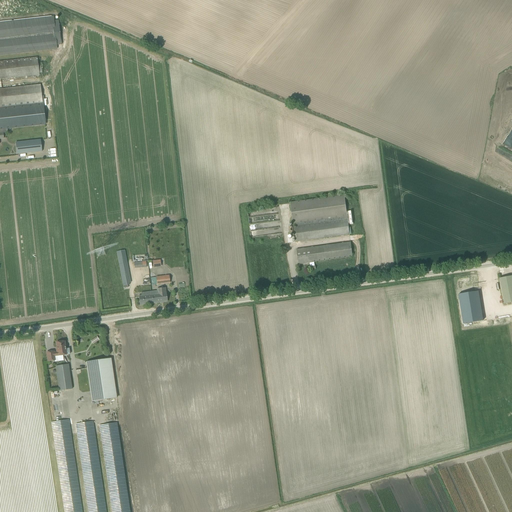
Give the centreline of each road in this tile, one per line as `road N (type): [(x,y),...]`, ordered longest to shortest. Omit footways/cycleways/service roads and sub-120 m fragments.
road 1 (unclassified): [(0,335),(511,262)]
road 2 (track): [(36,330),(61,511)]
